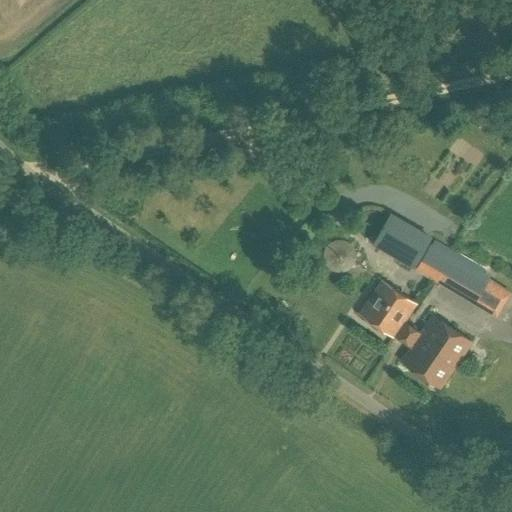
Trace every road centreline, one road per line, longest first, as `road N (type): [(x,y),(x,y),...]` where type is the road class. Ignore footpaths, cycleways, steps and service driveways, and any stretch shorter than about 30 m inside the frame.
road 1 (unclassified): [(511,503),(0,150)]
road 2 (track): [(38,180),(511,80)]
